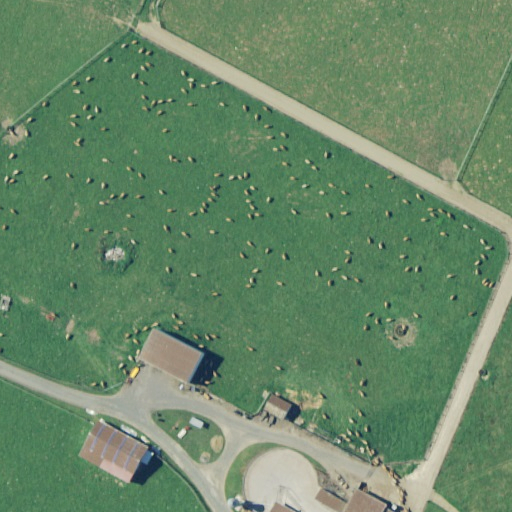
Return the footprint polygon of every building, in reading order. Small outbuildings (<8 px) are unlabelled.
[(205,354),(157,330),(143,359),(191,382),(205,354)] [(294,405),(275,395),(267,410),(286,420),(294,405)] [(151,448),(102,421),(82,457),(103,468),(108,459),(137,474),(151,448)] [(351,505),(323,491),(318,502),(338,511),(398,511),(399,511),(359,491),(351,505)] [(294,511),(278,503),(272,511),(294,511)]
